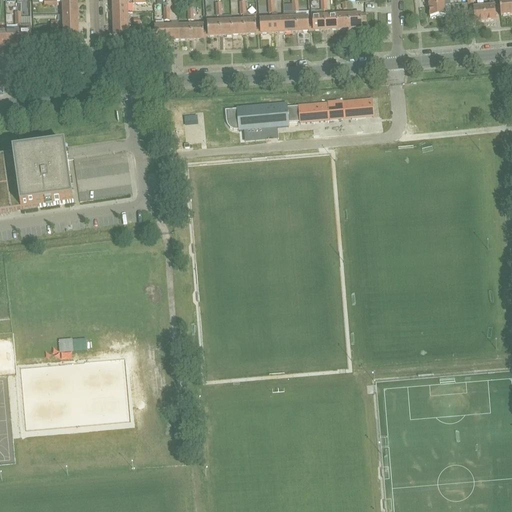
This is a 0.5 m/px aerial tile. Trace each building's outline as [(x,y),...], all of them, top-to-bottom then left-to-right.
[(488,0),(489,7),(484,7),(485,23),(496,22),(496,20),(497,20),(496,16),(495,16),(495,11),(495,6),(497,6),(496,0),(488,0)] [(500,7),(501,17),(511,16),(510,1),(509,0),(505,0),(505,1),(499,2),(500,7)] [(128,13),(127,1),(113,1),(114,14),(128,13)] [(78,15),(77,3),(63,4),(63,16),(78,15)] [(444,7),(429,8),(430,19),(431,18),(432,19),(436,19),(436,18),(445,17),(445,16),(450,16),(451,15),(451,8),(449,6),(444,7)] [(485,23),(484,7),(473,8),(473,12),(474,18),(473,18),(473,22),(474,22),(474,24),(485,23)] [(217,17),(219,17),(219,23),(220,37),(232,37),(232,23),(231,16),(222,16),(221,10),(216,10),(217,17)] [(128,26),(128,13),(114,14),(114,26),(128,26)] [(285,20),(285,34),(298,33),(297,19),(297,13),(294,13),(284,14),(285,20)] [(349,16),(349,30),(362,30),(361,22),(365,22),(366,22),(366,14),(365,13),(365,15),(366,15),(349,16)] [(277,14),(274,14),(272,14),(272,20),(273,34),(285,34),(285,20),(277,20),(277,14)] [(64,28),(78,28),(78,15),(63,16),(64,28)] [(256,36),(257,36),(257,35),(256,31),(256,30),(256,17),(248,17),(246,16),(243,16),(244,22),(244,36),(256,35),(256,36)] [(337,31),(349,30),(349,16),(337,17),(337,31)] [(325,32),(337,31),(337,17),(324,18),(325,32)] [(309,27),(309,25),(308,18),(297,19),(298,33),(308,32),(308,33),(309,33),(309,32),(309,28),(309,27)] [(314,32),(325,32),(324,18),(312,18),(313,27),(313,28),(313,32),(314,32)] [(31,45),(31,35),(31,25),(20,26),(20,20),(15,20),(15,26),(17,26),(19,46),(31,46),(32,46),(32,45),(31,45)] [(261,35),(273,34),(272,20),(260,21),(260,30),(261,35),(260,35),(261,35)] [(244,22),(232,23),(232,37),(243,36),(244,36),(244,22)] [(216,38),(220,37),(219,23),(207,24),(208,38),(207,38),(208,38),(216,38)] [(5,26),(5,32),(6,47),(19,46),(17,26),(15,26),(5,26)] [(128,26),(114,26),(115,38),(122,38),(122,43),(129,43),(128,26)] [(155,42),(168,42),(167,27),(155,28),(155,42)] [(168,42),(179,42),(179,27),(167,27),(168,42)] [(191,27),(179,27),(179,42),(191,41),(191,27)] [(203,27),(191,27),(191,41),(204,41),(204,38),(204,36),(203,27)] [(78,39),(78,28),(64,28),(65,45),(71,44),(71,39),(78,39)] [(298,107),(298,108),(300,123),(300,125),(374,118),(372,100),(342,103),(342,102),(328,104),(298,107)] [(276,127),(276,129),(288,128),(288,124),(300,123),(298,108),(287,109),(286,105),(257,108),(237,109),(237,110),(225,112),(226,121),(227,124),(228,127),(230,130),(233,131),(239,131),(239,132),(270,129),(270,127),(276,127)] [(0,156),(0,213),(74,203),(66,148),(0,156)] [(165,300),(140,303),(145,355),(169,353),(165,300)] [(108,437),(108,435),(108,430),(58,435),(60,454),(88,452),(90,452),(90,458),(122,455),(120,436),(108,437)]
